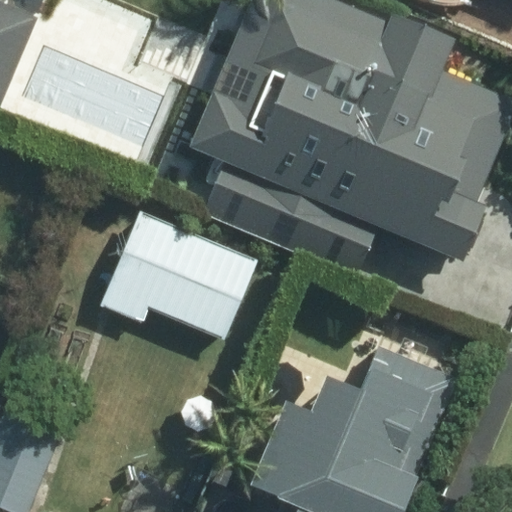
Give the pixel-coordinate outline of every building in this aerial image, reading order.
[(197,211),(350,275),(370,226),(446,257),(511,102),(434,69),(447,38),(380,11),(377,19),(329,0),(237,0),(177,144),(217,161),(197,211)] [(0,115),(21,124),(37,81),(0,67),(0,115)] [(135,120),(110,109),(98,140),(125,149),(135,120)] [(216,339),(248,260),(133,210),(92,304),(134,321),(140,306),(216,339)] [(274,501),(269,511),(385,511),(402,476),(387,469),(391,459),(413,468),(452,377),(375,343),(362,370),(352,365),(342,389),(309,375),(294,410),(270,399),(234,484),(274,501)] [(0,510),(4,511),(17,511),(50,436),(0,414),(0,510)]
